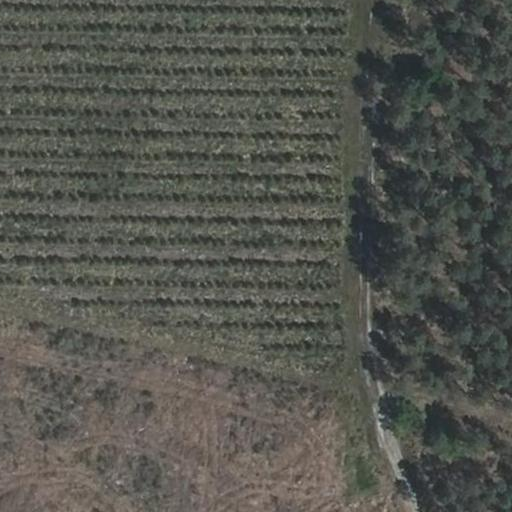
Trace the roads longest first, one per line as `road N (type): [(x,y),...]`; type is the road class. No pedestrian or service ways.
road 1 (track): [(372,0),(378,400),(416,478),(422,511)]
road 2 (track): [(377,383),(511,414)]
